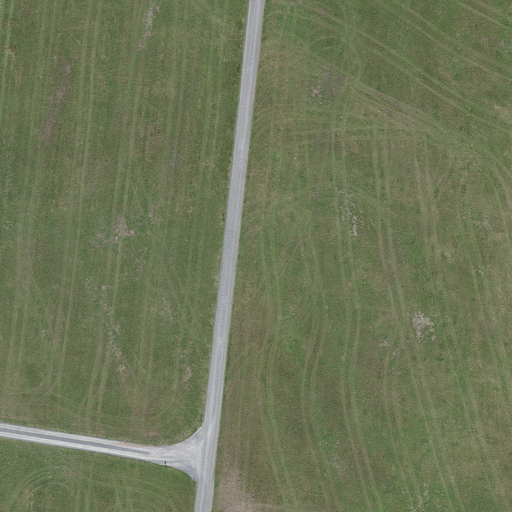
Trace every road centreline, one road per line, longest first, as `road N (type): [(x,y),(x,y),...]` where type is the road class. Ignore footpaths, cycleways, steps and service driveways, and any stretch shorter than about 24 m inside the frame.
road 1 (unclassified): [(257,0),(207,467)]
road 2 (residential): [(207,467),(0,433)]
